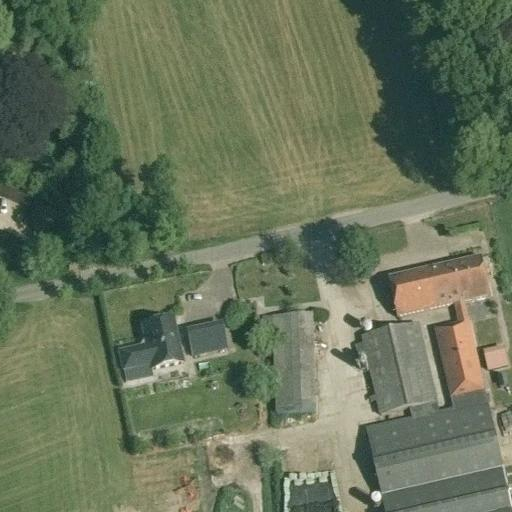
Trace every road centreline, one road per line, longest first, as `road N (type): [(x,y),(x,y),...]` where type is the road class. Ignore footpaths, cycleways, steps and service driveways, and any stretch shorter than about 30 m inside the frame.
road 1 (unclassified): [(0,297),(511,184)]
road 2 (track): [(420,0),(458,197)]
road 3 (track): [(258,511),(255,444),(350,428)]
